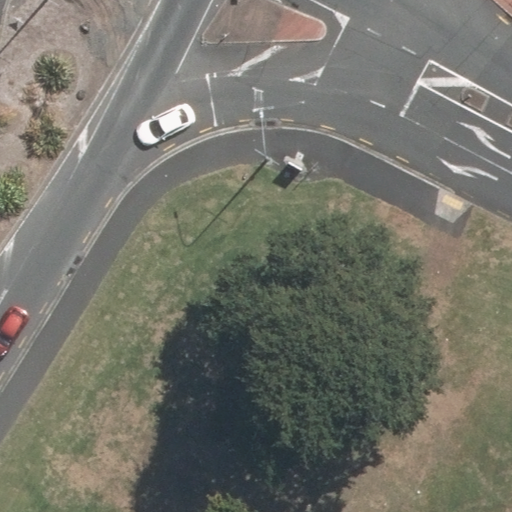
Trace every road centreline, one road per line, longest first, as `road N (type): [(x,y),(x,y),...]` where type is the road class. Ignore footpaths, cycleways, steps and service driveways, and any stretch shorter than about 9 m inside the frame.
road 1 (secondary): [(117,134),(0,345)]
road 2 (residential): [(320,85),(219,92),(117,134)]
road 3 (trunk): [(187,0),(117,134)]
road 4 (residential): [(407,17),(511,85)]
